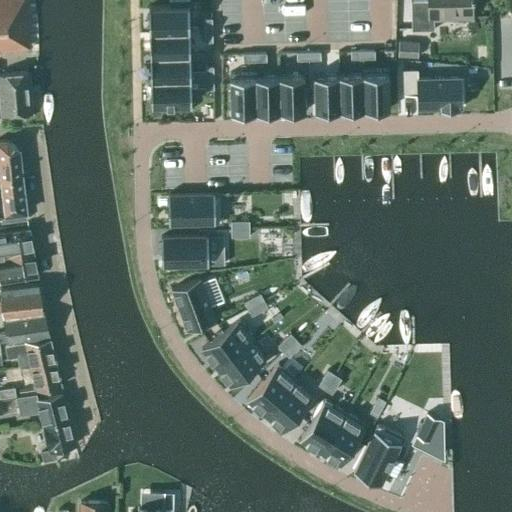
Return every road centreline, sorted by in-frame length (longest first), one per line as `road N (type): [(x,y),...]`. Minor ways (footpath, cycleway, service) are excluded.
road 1 (residential): [(428,493),(410,504),(392,502),(337,479),(245,419),(187,361),(159,311),(144,258),(143,140),(163,130),(511,122)]
road 2 (residential): [(0,134),(29,133),(52,292),(86,428)]
